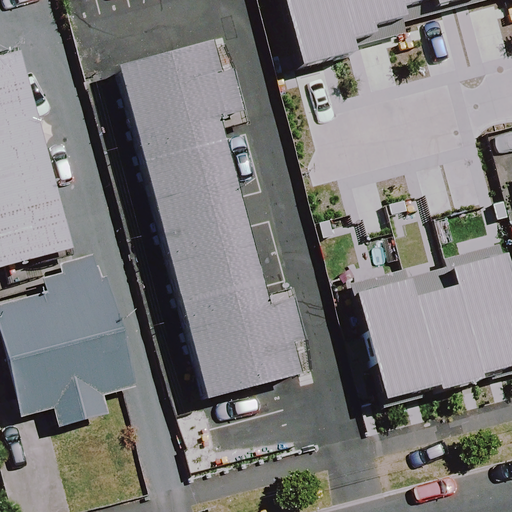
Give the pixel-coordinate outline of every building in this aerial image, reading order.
[(450,87),(431,0),(316,0),(324,37),(310,40),(319,84),(394,68),(400,98),(450,87)] [(197,409),(293,383),(286,359),(295,357),(283,312),(260,318),(211,130),(233,124),(214,51),(110,79),(197,409)] [(0,275),(65,259),(14,64),(0,67),(0,275)] [(449,191),(437,140),(346,162),(400,376),(487,354),(471,289),(464,291),(440,194),(449,191)] [(126,395),(95,277),(35,293),(37,300),(0,309),(0,364),(16,425),(47,417),(52,436),(102,423),(96,403),(126,395)]
